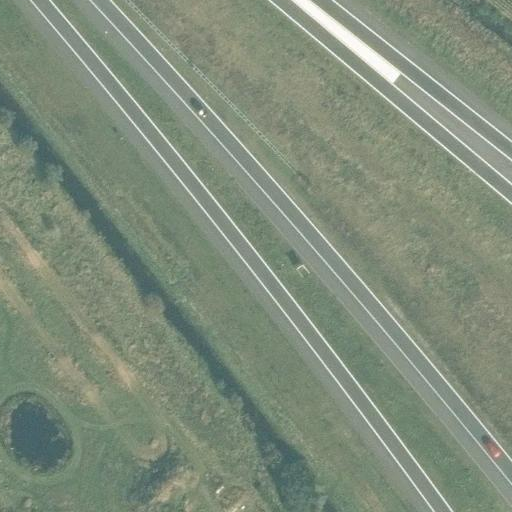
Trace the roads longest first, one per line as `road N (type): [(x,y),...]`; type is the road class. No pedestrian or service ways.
road 1 (motorway): [(37,0),(295,317),(438,511)]
road 2 (motorway): [(98,0),(245,161),(511,484)]
road 3 (motorway): [(511,195),(276,0)]
road 4 (motorway): [(511,151),(317,0)]
